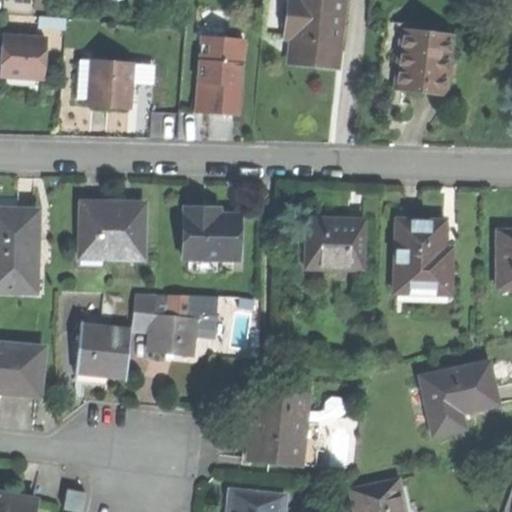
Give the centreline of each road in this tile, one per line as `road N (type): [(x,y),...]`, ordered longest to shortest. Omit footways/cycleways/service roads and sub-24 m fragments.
road 1 (residential): [(0,155),(511,167)]
road 2 (residential): [(0,443),(164,459)]
